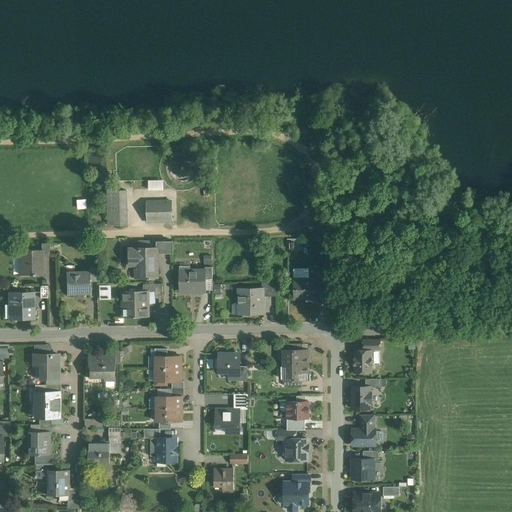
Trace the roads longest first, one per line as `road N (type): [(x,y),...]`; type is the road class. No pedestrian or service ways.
road 1 (unknown): [(110,239),(321,231),(336,328)]
road 2 (residential): [(336,511),(336,328)]
road 3 (unclassified): [(511,327),(336,328)]
road 4 (residential): [(336,328),(200,331)]
road 5 (residential): [(200,331),(200,456)]
road 6 (residential): [(200,331),(77,332)]
road 7 (residential): [(77,332),(78,454)]
